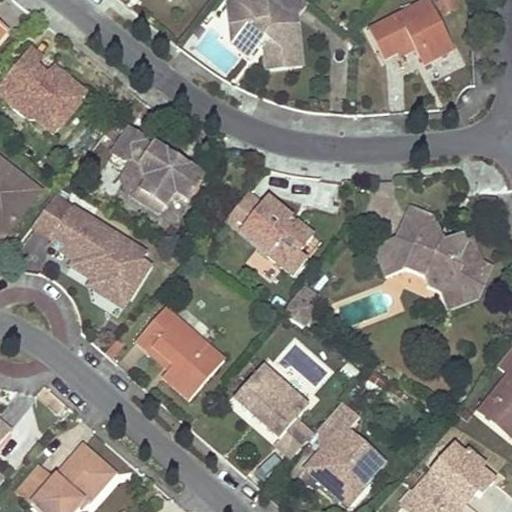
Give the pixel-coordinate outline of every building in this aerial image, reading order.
[(264,64),(268,67),(271,70),(292,67),(301,66),(296,20),(308,5),(301,0),(268,0),(266,3),(251,6),(242,0),(232,0),(227,7),(229,23),(241,32),(231,45),(248,57),(254,47),(259,42),(266,48),(262,53),(264,64)] [(415,51),(420,59),(424,67),(454,51),(428,0),(368,31),(383,61),(397,54),(413,46),(415,51)] [(437,0),(442,14),(458,9),(455,0),(437,0)] [(0,39),(8,30),(0,23),(0,39)] [(241,32),(229,23),(231,45),(241,32)] [(266,48),(259,42),(254,47),(262,53),(266,48)] [(413,46),(397,54),(400,59),(408,54),(415,51),(413,46)] [(40,65),(45,58),(32,48),(20,64),(32,74),(39,65),(40,65)] [(32,74),(20,64),(0,88),(0,95),(31,120),(34,116),(57,134),(89,94),(64,74),(59,81),(50,73),(40,65),(39,65),(32,74)] [(50,73),(59,81),(64,74),(55,67),(50,73)] [(118,119),(107,133),(113,138),(125,124),(118,119)] [(194,198),(197,194),(200,189),(198,188),(204,179),(180,163),(177,168),(169,163),(172,157),(154,146),(152,149),(145,144),(146,141),(129,130),(111,157),(121,164),(131,163),(136,167),(144,187),(140,193),(162,208),(171,194),(187,205),(192,197),(194,198)] [(0,243),(42,189),(0,156),(0,243)] [(169,163),(177,168),(180,163),(172,157),(169,163)] [(144,187),(136,167),(131,163),(134,190),(130,196),(158,215),(162,208),(140,193),(144,187)] [(309,239),(287,220),(265,202),(260,207),(247,195),(224,223),(292,277),(305,262),(297,254),(309,239)] [(55,199),(31,228),(52,241),(49,246),(64,256),(68,249),(78,255),(73,262),(69,268),(91,282),(92,282),(96,276),(130,297),(148,268),(138,262),(143,255),(55,199)] [(441,293),(445,305),(476,299),(488,269),(480,266),(476,251),(474,242),(464,243),(464,242),(464,240),(463,239),(461,238),(460,237),(458,237),(457,237),(455,237),(454,238),(453,239),(449,246),(441,242),(435,221),(410,209),(397,243),(373,249),(380,278),(402,271),(415,275),(425,287),(434,290),(441,293)] [(64,256),(73,262),(78,255),(68,249),(64,256)] [(87,288),(122,310),(130,297),(96,276),(92,282),(91,282),(87,288)] [(308,323),(316,293),(299,288),(290,318),(308,323)] [(165,309),(137,342),(149,352),(153,348),(164,357),(161,362),(154,369),(188,399),(223,358),(165,309)] [(122,348),(115,342),(104,355),(110,361),(122,348)] [(153,348),(149,352),(161,362),(164,357),(153,348)] [(511,348),(496,368),(508,378),(511,374),(511,348)] [(356,385),(368,371),(351,360),(341,372),(356,385)] [(261,367),(233,401),(252,417),(256,411),(264,418),(259,424),(278,440),(274,445),(290,460),(312,436),(295,421),(307,406),(299,399),(261,367)] [(480,413),(494,425),(508,437),(511,431),(511,374),(508,378),(480,413)] [(57,416),(64,407),(43,388),(35,397),(57,416)] [(339,404),(318,428),(325,433),(331,439),(327,444),(319,453),(304,470),(338,499),(361,473),(368,479),(383,462),(347,431),(357,419),(339,404)] [(256,411),(252,417),(259,424),(264,418),(256,411)] [(0,442),(9,433),(0,425),(0,442)] [(318,428),(319,453),(327,444),(331,439),(325,433),(318,428)] [(424,502),(415,511),(456,511),(457,511),(452,507),(460,499),(464,502),(474,491),(479,495),(491,481),(479,471),(483,466),(466,452),(463,456),(452,446),(412,491),(424,502)] [(36,466),(14,492),(37,511),(70,511),(76,507),(83,498),(89,502),(113,475),(81,447),(52,480),(36,466)] [(361,473),(338,499),(346,505),(368,479),(361,473)] [(415,511),(424,502),(412,491),(400,506),(406,511),(415,511)] [(83,498),(76,507),(81,511),(89,502),(83,498)] [(460,499),(452,507),(457,511),(464,502),(460,499)]
